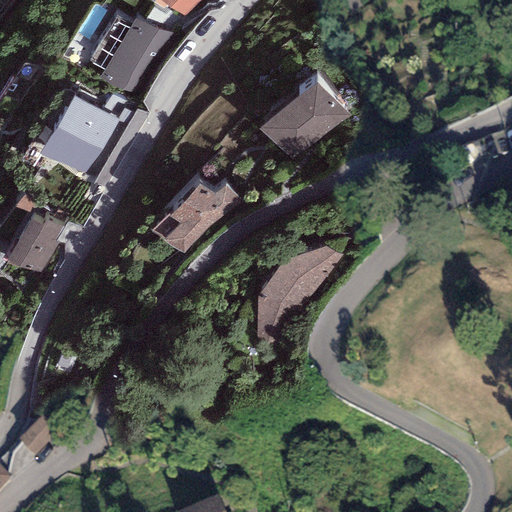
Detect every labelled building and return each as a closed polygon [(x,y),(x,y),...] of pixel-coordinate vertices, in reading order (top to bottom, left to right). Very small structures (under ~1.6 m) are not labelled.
[(194,0),(176,0),(186,9),(194,0)] [(171,32),(136,10),(101,67),(136,89),(171,32)] [(316,72),(266,112),(295,149),(346,108),(316,72)] [(116,115),(74,89),(42,140),(84,166),(116,115)] [(213,184),(199,169),(172,198),(182,210),(166,226),(184,243),(208,219),(239,197),(225,177),(213,184)] [(43,216),(32,210),(9,247),(41,266),(57,239),(52,236),(61,221),(45,212),(43,216)] [(305,295),(338,250),(323,240),(285,253),(260,286),(260,328),(289,337),(305,295)] [(55,431),(43,420),(22,442),(34,453),(55,431)]
